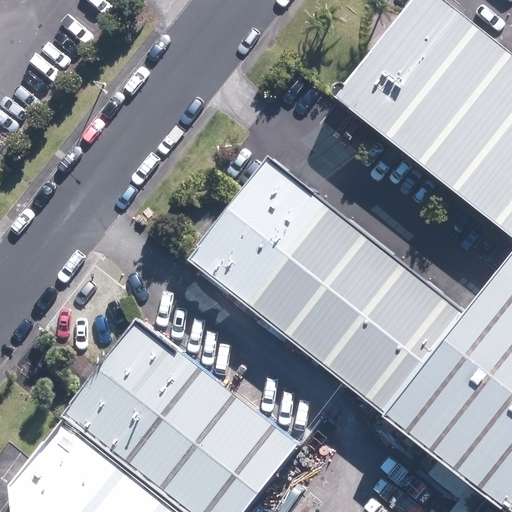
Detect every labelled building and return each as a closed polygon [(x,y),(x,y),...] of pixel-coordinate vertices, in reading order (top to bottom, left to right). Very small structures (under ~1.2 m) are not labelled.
[(511,66),(432,0),(418,0),(336,98),(511,245),(511,66)] [(196,265),(386,420),(463,327),(273,172),(196,265)] [(386,420),(496,511),(511,511),(511,268),(463,327),(386,420)] [(151,331),(78,422),(191,511),(253,511),(302,451),(151,331)] [(191,511),(78,422),(18,496),(18,511),(191,511)]
